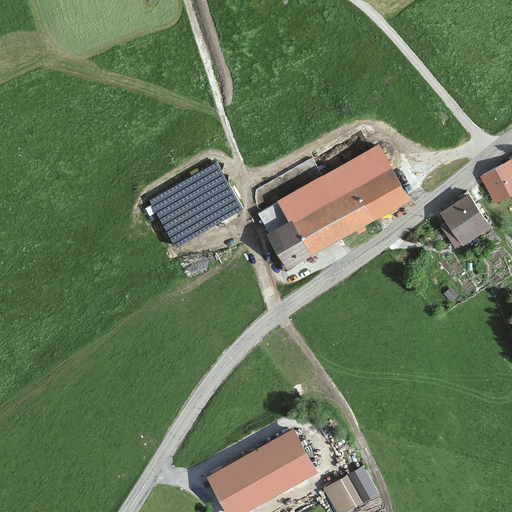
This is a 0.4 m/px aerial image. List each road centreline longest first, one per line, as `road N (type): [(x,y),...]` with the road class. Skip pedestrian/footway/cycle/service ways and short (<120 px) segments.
road 1 (tertiary): [(511,138),(249,339),(128,511)]
road 2 (track): [(278,315),(342,399),(388,511)]
road 3 (track): [(418,167),(384,129),(362,131),(244,185)]
road 4 (track): [(241,166),(190,0)]
